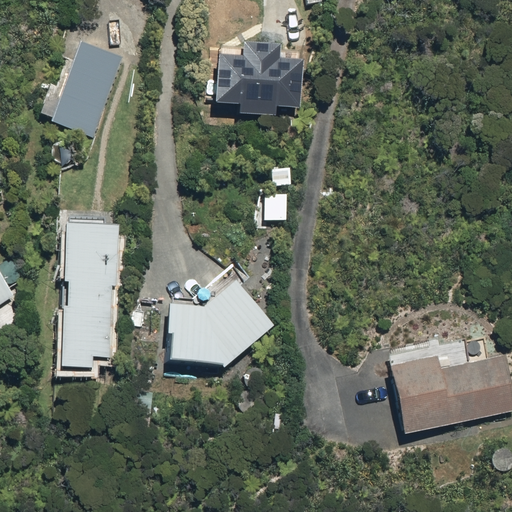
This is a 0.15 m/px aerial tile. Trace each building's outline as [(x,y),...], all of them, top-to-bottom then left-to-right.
[(82,41),(53,122),(97,138),(126,57),(82,41)] [(220,55),(217,102),(300,107),(303,60),(278,59),(278,44),(244,42),(244,57),(220,55)] [(289,169),(265,169),(264,192),(288,192),(289,169)] [(283,199),(255,198),(254,226),(283,227),(283,199)] [(59,372),(93,372),(93,361),(114,362),(116,290),(120,290),(121,228),(63,227),(59,372)] [(0,306),(17,296),(0,270),(0,306)] [(205,306),(170,304),(166,359),(221,364),(225,368),(276,323),(237,278),(205,306)] [(390,439),(502,415),(490,359),(378,383),(390,439)] [(134,390),(131,425),(149,427),(152,392),(134,390)]
